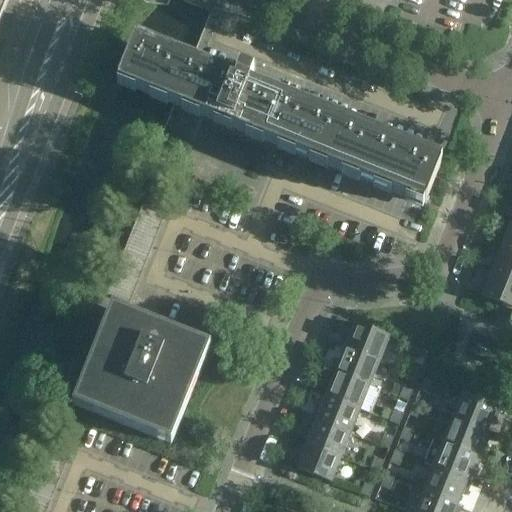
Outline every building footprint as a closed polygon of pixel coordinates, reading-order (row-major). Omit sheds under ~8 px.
[(167,102),(199,115),(200,116),(201,115),(407,197),(406,198),(408,199),(408,198),(425,204),(440,167),(423,160),(424,159),(422,159),(264,96),(266,90),(250,84),(254,75),(239,69),(235,79),(236,79),(234,84),(216,77),(216,76),(215,76),(214,77),(200,71),(182,64),(133,44),(118,82),(135,89),(137,90),(153,96),(167,102)] [(143,205),(139,216),(161,225),(165,214),(143,205)] [(156,236),(161,225),(139,216),(134,227),(156,236)] [(511,252),(511,224),(511,225),(502,248),(511,252)] [(152,247),(156,236),(134,227),(130,238),(152,247)] [(147,259),(152,247),(130,238),(125,250),(147,259)] [(511,280),(511,252),(502,248),(492,272),(511,280)] [(143,270),(147,259),(125,250),(121,261),(143,270)] [(139,280),(143,270),(121,261),(117,271),(139,280)] [(134,292),(139,280),(117,271),(112,283),(134,292)] [(511,308),(511,280),(492,272),(483,297),(511,308)] [(130,304),(134,292),(112,283),(107,294),(130,304)] [(171,446),(210,347),(112,308),(73,406),(171,446)] [(511,328),(511,312),(501,308),(495,322),(511,328)] [(355,324),(345,349),(379,362),(389,337),(355,324)] [(369,386),(379,362),(345,349),(335,373),(369,386)] [(422,366),(414,363),(409,374),(418,378),(422,366)] [(360,410),(369,386),(335,373),(326,397),(360,410)] [(424,379),(419,390),(428,394),(433,383),(424,379)] [(413,390),(412,390),(404,387),(399,398),(408,402),(413,390)] [(462,394),(453,419),(487,432),(496,408),(462,394)] [(350,434),(360,410),(326,397),(316,421),(350,434)] [(423,408),(414,404),(409,415),(418,419),(423,408)] [(403,414),(395,410),(390,422),(399,425),(403,414)] [(477,456),(487,432),(453,419),(443,443),(477,456)] [(341,458),(350,434),(316,421),(307,445),(341,458)] [(413,431),(405,428),(400,439),(409,443),(413,431)] [(394,438),(393,438),(385,435),(380,446),(389,449),(394,438)] [(477,456),(443,443),(434,439),(424,463),(434,467),(468,480),(477,456)] [(331,482),(341,458),(307,445),(297,469),(331,482)] [(69,456),(68,456),(46,447),(42,458),(64,467),(69,456)] [(395,452),(391,463),(400,466),(404,455),(395,452)] [(60,478),(64,467),(42,458),(37,469),(60,478)] [(384,462),(384,461),(375,458),(371,470),(380,473),(384,462)] [(458,504),(468,480),(434,467),(424,491),(458,504)] [(60,478),(37,469),(33,481),(55,490),(60,478)] [(394,479),(385,476),(381,487),(390,490),(394,479)] [(55,490),(33,481),(29,492),(51,501),(55,490)] [(361,494),(370,498),(374,487),(365,483),(361,494)] [(455,511),(458,504),(424,491),(415,511),(455,511)] [(51,501),(29,492),(24,503),(46,511),(51,501)] [(46,511),(24,503),(20,511),(46,511)]
